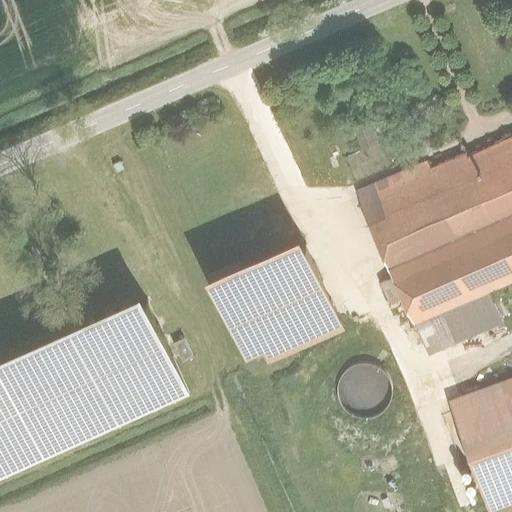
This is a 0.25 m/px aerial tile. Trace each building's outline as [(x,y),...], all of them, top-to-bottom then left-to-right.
[(371,117),(355,123),(364,145),(379,138),(371,117)] [(411,321),(511,278),(511,131),(433,165),(430,159),(356,190),(411,321)] [(289,226),(197,266),(238,359),(263,348),(268,357),(334,327),(289,226)] [(129,287),(0,345),(0,475),(178,395),(129,287)] [(511,374),(450,397),(490,508),(511,500),(511,374)]
